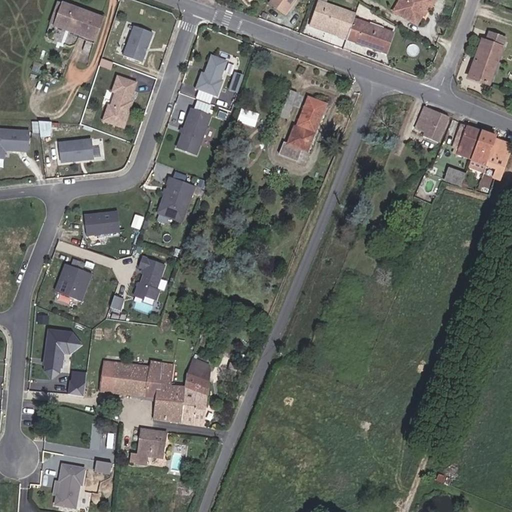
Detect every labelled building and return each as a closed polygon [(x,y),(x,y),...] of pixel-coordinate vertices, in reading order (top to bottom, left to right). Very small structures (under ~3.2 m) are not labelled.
[(71,0),(65,0),(59,18),(64,20),(71,0)] [(71,0),(64,20),(62,27),(86,36),(88,29),(104,35),(112,12),(78,0),(71,0)] [(269,0),(268,3),(286,16),(297,0),(269,0)] [(439,0),(406,0),(400,9),(422,23),(433,4),(436,6),(439,0)] [(349,37),(357,40),(364,18),(365,14),(330,1),(322,21),(351,31),(349,37)] [(357,40),(392,52),(399,31),(364,18),(357,40)] [(349,37),(351,31),(322,21),(320,26),(349,37)] [(151,58),(162,29),(143,22),(132,52),(151,58)] [(56,39),(76,43),(78,34),(57,30),(56,39)] [(392,52),(397,54),(404,33),(399,31),(392,52)] [(511,51),(511,50),(510,49),(511,44),(511,39),(496,34),(493,43),(490,42),(477,80),(499,87),(511,51)] [(228,75),(235,57),(220,52),(213,70),(211,69),(205,84),(226,92),(231,76),(228,75)] [(246,89),(252,71),(245,68),(238,86),(246,89)] [(132,123),(141,98),(137,96),(138,93),(140,94),(145,79),(127,72),(122,86),(125,87),(120,100),(117,99),(111,116),(132,123)] [(286,116),(292,119),(304,91),(297,88),(286,116)] [(212,101),(213,94),(198,91),(197,98),(212,101)] [(318,131),(320,132),(332,103),(315,95),(303,125),(299,123),(292,142),(288,141),(283,153),(302,160),(307,148),(311,149),(318,131)] [(205,150),(219,112),(200,105),(186,143),(205,150)] [(242,120),(259,126),(264,114),(247,107),(242,120)] [(422,130),(433,135),(440,116),(430,112),(422,130)] [(431,141),(445,147),(455,121),(440,116),(433,135),(431,141)] [(36,147),(38,127),(1,125),(0,141),(0,153),(13,154),(13,146),(36,147)] [(475,162),(486,134),(467,127),(459,148),(462,149),(465,150),(463,157),(475,162)] [(311,149),(314,150),(321,132),(320,132),(318,131),(311,149)] [(106,152),(103,133),(67,139),(70,158),(106,152)] [(480,164),(491,168),(501,144),(502,140),(486,134),(475,162),(480,164)] [(499,181),(506,184),(511,166),(511,148),(501,144),(491,168),(502,172),(499,181)] [(488,175),(491,168),(480,164),(477,171),(488,175)] [(448,178),(466,185),(470,174),(453,167),(448,178)] [(188,185),(191,178),(179,174),(176,181),(188,185)] [(210,186),(213,178),(205,175),(202,183),(210,186)] [(191,216),(201,190),(188,185),(176,181),(166,207),(191,216)] [(128,227),(126,207),(93,211),(95,231),(128,227)] [(148,225),(152,214),(144,211),(140,222),(148,225)] [(165,284),(174,261),(151,253),(147,263),(152,265),(150,270),(152,270),(149,279),(148,278),(143,292),(152,295),(153,292),(164,296),(168,285),(165,284)] [(90,297),(100,270),(74,260),(64,287),(90,297)] [(128,306),(132,294),(123,291),(119,303),(128,306)] [(135,307),(154,313),(157,301),(138,296),(135,307)] [(61,376),(63,353),(75,354),(77,330),(47,327),(43,375),(61,376)] [(180,384),(184,363),(161,359),(159,365),(114,356),(108,385),(164,397),(163,399),(176,402),(174,417),(188,420),(193,385),(180,384)] [(196,375),(218,379),(220,363),(201,361),(196,375)] [(67,392),(86,396),(90,372),(72,369),(67,392)] [(188,420),(211,423),(218,379),(196,375),(193,385),(188,420)] [(161,415),(174,417),(176,402),(163,399),(161,415)] [(123,415),(125,407),(119,405),(116,414),(123,415)] [(158,454),(169,456),(174,429),(148,424),(142,462),(156,465),(158,454)] [(90,481),(93,464),(70,460),(67,477),(69,477),(67,491),(65,491),(63,500),(83,504),(88,481),(90,481)] [(95,460),(94,471),(109,472),(110,461),(95,460)]
